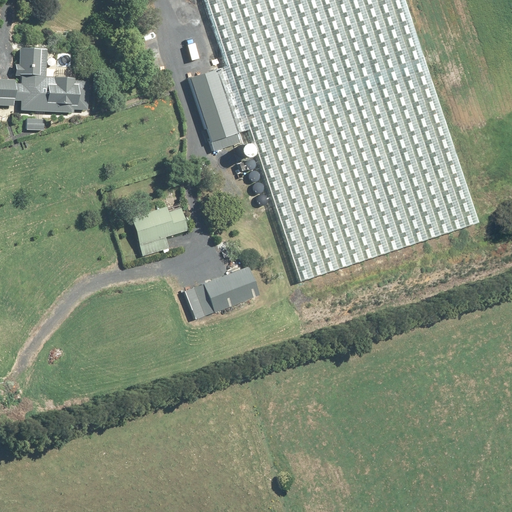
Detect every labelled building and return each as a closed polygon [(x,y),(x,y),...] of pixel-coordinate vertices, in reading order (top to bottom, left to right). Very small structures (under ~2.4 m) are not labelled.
[(232,135),(246,131),(296,280),(475,221),(401,0),(202,0),(224,65),(185,78),(209,151),(234,143),(232,135)] [(18,102),(17,110),(70,113),(70,111),(88,112),(90,81),(69,80),(69,78),(43,77),(44,49),(15,48),(14,67),(11,66),(10,78),(0,77),(0,106),(10,107),(10,102),(18,102)] [(41,119),(23,119),(23,130),(41,130),(41,119)] [(244,146),(231,145),(230,157),(244,158),(244,146)] [(251,158),(239,161),(253,208),(265,205),(251,158)] [(134,216),(135,219),(128,221),(136,245),(140,256),(165,249),(161,237),(185,230),(177,205),(165,209),(164,207),(134,216)] [(245,268),(198,285),(190,289),(200,317),(209,314),(255,296),(245,268)]
